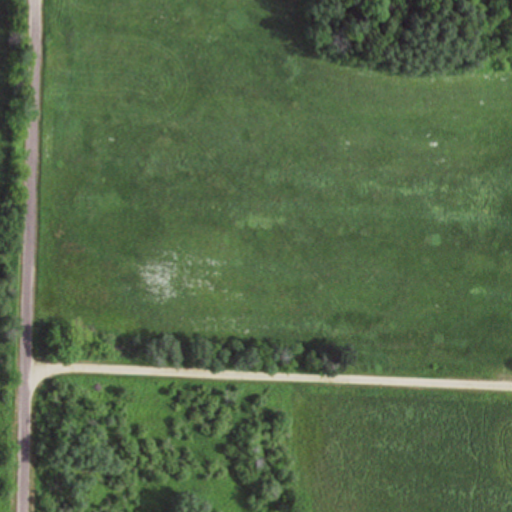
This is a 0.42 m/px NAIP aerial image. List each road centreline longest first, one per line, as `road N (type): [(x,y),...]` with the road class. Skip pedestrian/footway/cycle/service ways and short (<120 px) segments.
road 1 (residential): [(23,511),(34,0)]
road 2 (residential): [(27,368),(511,380)]
